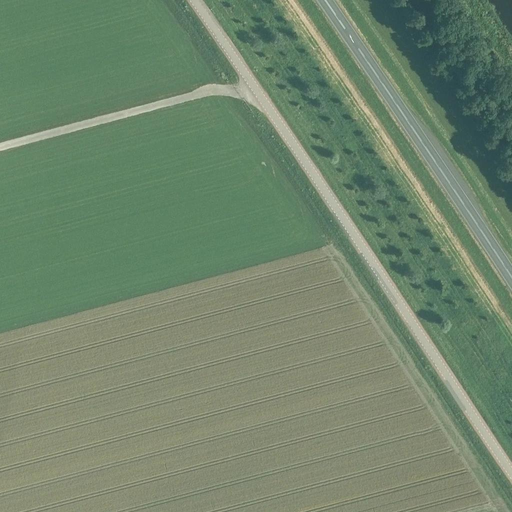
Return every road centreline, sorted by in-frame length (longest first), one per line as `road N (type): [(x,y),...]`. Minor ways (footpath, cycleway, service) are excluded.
road 1 (unclassified): [(511,473),(193,0)]
road 2 (trunk): [(511,276),(329,0)]
